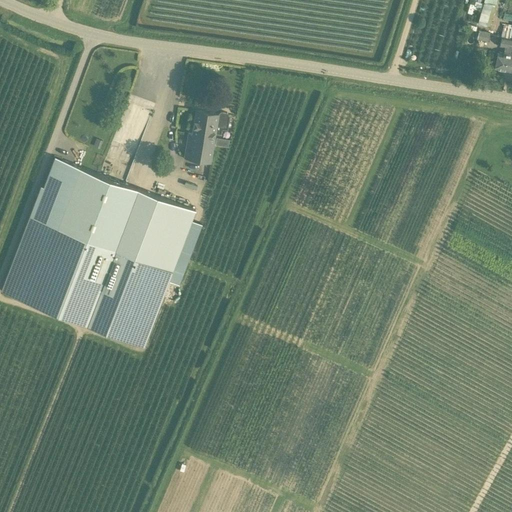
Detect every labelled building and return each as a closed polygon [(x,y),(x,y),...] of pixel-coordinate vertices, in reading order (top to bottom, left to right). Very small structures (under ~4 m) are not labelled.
[(483,0),(478,22),(490,25),(496,0),(483,0)] [(503,53),(497,52),(495,65),(509,68),(511,52),(511,25),(509,25),(505,25),(504,28),(502,27),(501,36),(499,44),(504,46),(503,53)] [(488,41),(490,32),(479,29),(477,38),(488,41)] [(221,132),(222,127),(227,128),(229,114),(196,109),(192,133),(188,133),(187,136),(184,157),(211,161),(215,137),(215,136),(216,131),(221,132)] [(229,145),(230,137),(216,136),(215,143),(229,145)] [(41,186),(1,290),(142,344),(194,210),(61,159),(49,189),(41,186)] [(116,176),(120,160),(115,159),(111,175),(116,176)] [(119,177),(123,179),(127,171),(122,169),(119,177)]
